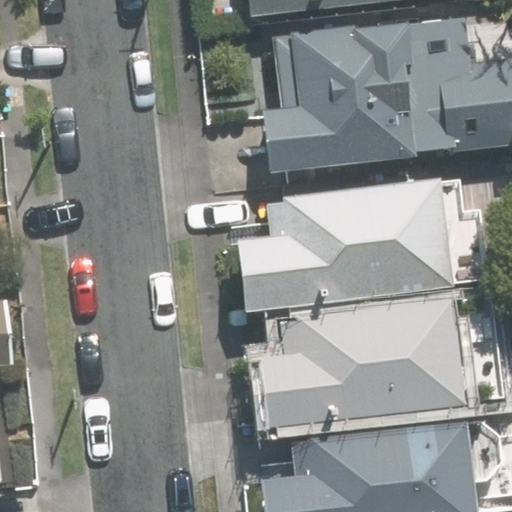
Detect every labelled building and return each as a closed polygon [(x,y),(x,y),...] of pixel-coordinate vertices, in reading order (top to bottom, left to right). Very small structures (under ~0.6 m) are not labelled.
[(250,0),(252,12),(349,0),(250,0)] [(266,101),(273,166),(511,140),(511,56),(474,60),(469,14),(292,33),(299,97),(266,101)] [(241,233),(249,309),(460,286),(447,173),(285,190),(289,228),(241,233)] [(254,352),(262,427),(472,405),(460,292),(298,309),(302,347),(254,352)] [(0,296),(0,358),(17,356),(9,295),(0,296)] [(267,471),(271,511),(484,511),(474,412),(311,429),(315,466),(267,471)]
